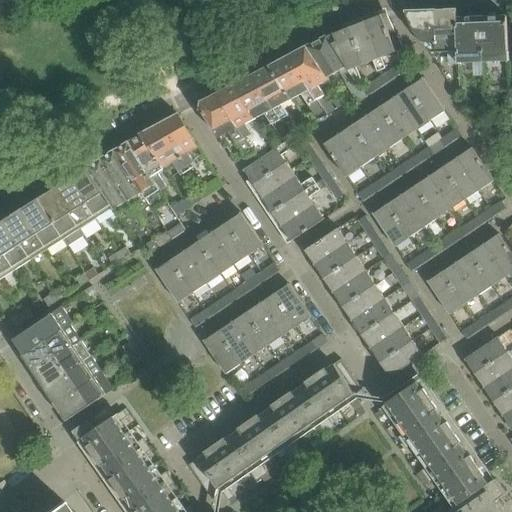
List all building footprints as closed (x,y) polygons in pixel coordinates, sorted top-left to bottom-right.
[(414,11),(407,11),(407,14),(414,30),(430,52),(437,51),(435,10),(433,10),(433,11),(429,11),(423,11),(414,12),(414,11)] [(447,10),(436,11),(436,10),(435,10),(437,51),(430,52),(431,52),(438,62),(443,62),(443,51),(450,51),(450,64),(459,64),(459,62),(457,18),(458,18),(457,10),(456,10),(456,11),(448,11),(448,10),(447,10)] [(382,15),(328,37),(357,81),(361,78),(357,67),(374,60),(378,71),(386,68),(382,57),(396,52),(397,52),(397,51),(404,49),(399,36),(392,39),(383,14),(382,15)] [(482,17),(484,62),(509,61),(507,16),(482,17)] [(484,62),(482,17),(458,18),(457,18),(459,62),(484,62)] [(328,37),(307,47),(327,77),(340,71),(359,103),(367,98),(356,82),(357,81),(328,37)] [(329,80),(327,77),(307,47),(289,56),(318,100),(328,114),(336,110),(325,96),(319,86),(329,80)] [(289,56),(271,66),(293,99),(303,94),(306,100),(309,104),(314,112),(304,117),(309,125),(328,115),(328,114),(318,100),(289,56)] [(402,64),(390,72),(395,79),(405,72),(402,64)] [(283,105),(293,99),(271,66),(253,76),(275,109),(291,134),(299,130),(289,115),(283,105)] [(253,76),(235,85),(257,118),(266,114),(283,139),(291,134),(275,109),(253,76)] [(424,78),(410,87),(432,120),(446,111),(424,78)] [(363,90),(368,97),(378,90),(374,83),(363,90)] [(263,128),(257,118),(235,85),(217,95),(255,153),(263,149),(256,138),(257,131),(263,128)] [(410,87),(396,97),(418,130),(432,120),(410,87)] [(203,102),(202,109),(221,137),(230,132),(246,158),(255,153),(217,95),(203,102)] [(339,95),(332,100),(338,108),(345,104),(339,95)] [(396,97),(382,106),(404,139),(418,130),(396,97)] [(382,106),(368,116),(390,149),(404,139),(382,106)] [(161,124),(187,167),(195,162),(189,153),(199,146),(179,115),(161,124)] [(354,124),(353,125),(354,125),(375,158),(390,149),(368,116),(354,125),(354,124)] [(161,124),(143,134),(164,168),(174,162),(180,172),(187,167),(161,124)] [(354,125),(339,134),(361,167),(375,158),(354,125)] [(458,129),(447,137),(452,144),(463,136),(458,129)] [(143,134),(130,142),(162,191),(168,187),(158,173),(164,169),(164,168),(143,134)] [(348,176),(361,167),(339,134),(326,143),(325,144),(347,177),(348,176)] [(282,155),(293,148),(288,141),(245,170),(292,241),(326,219),(325,218),(310,197),(321,190),(313,178),(302,185),(282,155)] [(440,141),(430,148),(434,155),(445,148),(440,141)] [(130,142),(116,151),(150,204),(153,209),(168,200),(162,191),(130,142)] [(318,153),(311,142),(304,147),(311,157),(318,153)] [(473,147),(472,148),(459,157),(481,190),(494,181),(494,182),(495,181),(473,147)] [(430,148),(419,155),(424,162),(434,155),(430,148)] [(116,151),(102,159),(135,211),(136,212),(150,204),(116,151)] [(318,153),(311,157),(318,168),(325,163),(318,153)] [(459,157),(445,167),(466,199),(481,190),(459,157)] [(102,159),(88,168),(115,209),(122,219),(135,211),(102,159)] [(412,160),(402,167),(407,174),(417,167),(412,160)] [(402,167),(391,174),(396,181),(407,174),(402,167)] [(445,167),(431,176),(452,209),(466,199),(445,167)] [(71,178),(97,219),(114,208),(88,168),(80,173),(71,178)] [(431,176),(416,186),(438,218),(452,209),(431,176)] [(71,178),(55,189),(81,229),(97,219),(71,178)] [(194,195),(184,202),(185,205),(186,205),(188,209),(188,210),(189,209),(191,207),(192,207),(195,205),(196,205),(195,204),(199,202),(200,202),(201,200),(202,201),(202,200),(206,198),(206,197),(210,195),(211,195),(210,194),(214,192),(215,192),(215,191),(218,189),(219,189),(223,186),(224,186),(219,179),(208,186),(205,181),(191,191),(194,195)] [(389,186),(384,179),(372,187),(377,194),(389,186)] [(339,184),(332,189),(339,199),(346,195),(339,184)] [(416,186),(402,195),(424,228),(438,218),(416,186)] [(372,187),(359,195),(364,202),(377,194),(372,187)] [(55,189),(39,199),(64,239),(65,239),(69,246),(85,236),(81,229),(55,189)] [(402,195),(388,205),(410,237),(424,228),(402,195)] [(39,199),(22,209),(48,250),(64,239),(39,199)] [(183,201),(179,203),(179,204),(176,206),(175,206),(172,208),(172,209),(174,212),(175,213),(177,216),(178,217),(188,210),(188,209),(186,205),(185,205),(184,202),(183,201),(183,202),(183,201)] [(503,202),(492,209),(497,216),(507,209),(503,202)] [(388,205),(374,214),(396,247),(410,237),(388,205)] [(22,209),(6,219),(32,260),(48,250),(22,209)] [(492,209),(482,216),(487,223),(497,216),(492,209)] [(242,213),(228,222),(250,255),(264,246),(242,213)] [(367,215),(360,220),(367,230),(374,226),(367,215)] [(6,219),(0,223),(0,245),(16,270),(32,260),(6,219)] [(480,228),(475,220),(465,227),(469,234),(480,228)] [(177,238),(177,237),(180,235),(180,236),(181,235),(180,235),(183,233),(184,233),(184,232),(186,231),(187,231),(187,230),(185,227),(185,226),(184,227),(182,224),(183,224),(182,223),(181,222),(154,240),(160,249),(161,249),(160,248),(164,246),(165,245),(169,242),(169,243),(170,242),(169,242),(173,240),(174,240),(174,239),(176,237),(177,238)] [(228,222),(214,232),(236,265),(250,255),(228,222)] [(374,226),(367,230),(374,241),(381,236),(374,226)] [(469,234),(465,227),(454,234),(459,241),(469,234)] [(306,250),(316,264),(348,242),(339,228),(306,250)] [(214,232),(200,242),(222,274),(236,265),(214,232)] [(499,235),(486,244),(507,276),(511,273),(511,252),(500,234),(499,234),(499,235)] [(447,239),(437,246),(441,253),(452,246),(447,239)] [(200,242),(186,251),(208,284),(222,274),(200,242)] [(348,242),(316,264),(325,278),(358,256),(348,242)] [(386,243),(379,248),(386,258),(393,254),(386,243)] [(486,244),(471,253),(493,286),(507,276),(486,244)] [(0,245),(0,280),(16,270),(0,245)] [(441,253),(437,246),(426,253),(431,260),(441,253)] [(118,253),(123,260),(132,255),(127,247),(118,253)] [(186,251),(172,261),(193,293),(208,284),(186,251)] [(118,253),(110,258),(114,266),(123,260),(118,253)] [(471,253),(457,262),(479,295),(493,286),(471,253)] [(400,264),(393,254),(386,258),(392,269),(400,264)] [(325,278),(334,293),(367,271),(358,256),(325,278)] [(419,258),(408,265),(413,272),(424,265),(419,258)] [(172,261),(157,270),(179,303),(193,293),(172,261)] [(457,262),(443,272),(465,305),(479,295),(457,262)] [(277,264),(266,271),(270,278),(281,271),(277,264)] [(86,273),(91,281),(99,275),(95,268),(86,273)] [(334,293),(344,307),(376,285),(367,271),(334,293)] [(411,282),(404,271),(397,276),(404,286),(411,282)] [(443,272),(429,281),(451,314),(465,305),(443,272)] [(86,273),(77,279),(82,286),(91,281),(86,273)] [(258,276),(248,283),(253,290),(263,283),(258,276)] [(418,292),(411,282),(404,286),(411,297),(418,292)] [(248,283),(238,290),(242,297),(253,290),(248,283)] [(290,284),(276,294),(298,326),(312,317),(290,284)] [(376,285),(344,307),(353,321),(386,299),(376,285)] [(93,286),(86,291),(92,300),(99,295),(93,286)] [(62,288),(53,294),(58,301),(67,296),(62,288)] [(53,294),(45,299),(49,307),(58,301),(53,294)] [(276,294),(262,303),(284,336),(298,326),(276,294)] [(230,295),(220,302),(225,309),(235,302),(230,295)] [(353,321),(363,335),(395,313),(386,299),(353,321)] [(430,310),(423,299),(416,304),(423,314),(430,310)] [(220,302),(210,309),(214,316),(225,309),(220,302)] [(262,303),(247,313),(269,345),(284,336),(262,303)] [(18,348),(24,357),(71,325),(74,323),(63,307),(13,340),(18,348)] [(507,314),(502,307),(491,314),(496,321),(507,314)] [(30,309),(21,314),(25,322),(34,316),(30,309)] [(109,310),(102,315),(108,324),(115,319),(109,310)] [(437,320),(430,310),(423,314),(430,325),(437,320)] [(247,313),(233,322),(255,355),(269,345),(247,313)] [(395,313),(363,335),(372,349),(405,327),(395,313)] [(21,314),(12,320),(17,327),(25,322),(21,314)] [(202,314),(192,321),(196,328),(207,321),(202,314)] [(491,314),(481,321),(486,328),(496,321),(491,314)] [(115,319),(108,324),(113,332),(121,327),(115,319)] [(233,322),(219,332),(241,364),(255,355),(233,322)] [(34,371),(33,371),(34,373),(82,341),(71,325),(24,357),(29,365),(30,365),(34,371)] [(474,326),(463,333),(468,340),(479,333),(474,326)] [(405,327),(372,349),(382,363),(414,341),(405,327)] [(442,327),(435,332),(442,343),(449,338),(442,327)] [(219,332),(205,341),(227,374),(241,364),(219,332)] [(329,342),(324,335),(313,343),(318,350),(329,342)] [(499,337),(466,359),(476,373),(508,351),(499,337)] [(44,387),(45,388),(93,357),(82,341),(34,373),(40,381),(44,387)] [(414,341),(382,363),(391,377),(423,355),(414,341)] [(131,342),(123,347),(129,356),(136,351),(131,342)] [(306,347),(296,355),(300,362),(311,355),(306,347)] [(136,351),(129,356),(135,364),(142,359),(136,351)] [(511,356),(508,351),(476,373),(485,388),(511,369),(511,356)] [(93,357),(45,388),(51,397),(55,403),(56,404),(103,373),(93,357)] [(272,405),(273,407),(260,416),(259,414),(238,429),(240,431),(227,439),(225,438),(205,452),(206,454),(190,465),(213,499),(224,492),(229,501),(235,497),(226,484),(248,469),(257,481),(269,473),(260,461),(282,445),(291,458),(302,450),(293,437),(315,422),(324,435),(336,427),(327,414),(337,407),(349,399),(358,411),(363,407),(355,395),(363,389),(342,359),(327,370),(326,368),(305,382),(307,384),(294,393),(292,391),(272,405)] [(278,366),(268,373),(272,380),(283,373),(278,366)] [(511,390),(511,369),(485,388),(495,402),(511,390)] [(103,373),(56,404),(61,413),(62,413),(67,421),(115,389),(103,373)] [(272,380),(268,373),(257,380),(262,387),(272,380)] [(446,423),(437,410),(439,408),(425,388),(423,389),(418,382),(388,403),(389,403),(380,410),(384,416),(393,409),(408,431),(399,438),(407,449),(416,443),(432,465),(422,471),(430,483),(440,476),(462,509),(458,511),(447,511),(442,505),(431,511),(505,511),(498,501),(507,494),(506,494),(496,479),(489,484),(484,477),(486,475),(472,455),(470,456),(461,443),(463,442),(448,421),(446,423)] [(250,385),(239,392),(244,399),(255,392),(250,385)] [(511,410),(511,390),(495,402),(504,416),(511,410)] [(86,439),(90,445),(88,446),(102,467),(104,465),(113,478),(111,480),(126,500),(128,499),(137,511),(135,511),(194,511),(195,511),(191,506),(181,511),(166,490),(175,483),(167,472),(158,478),(143,457),(152,450),(144,439),(135,445),(119,423),(128,417),(124,411),(115,417),(108,407),(74,431),(81,442),(86,439)] [(69,511),(62,501),(46,511),(69,511)]
